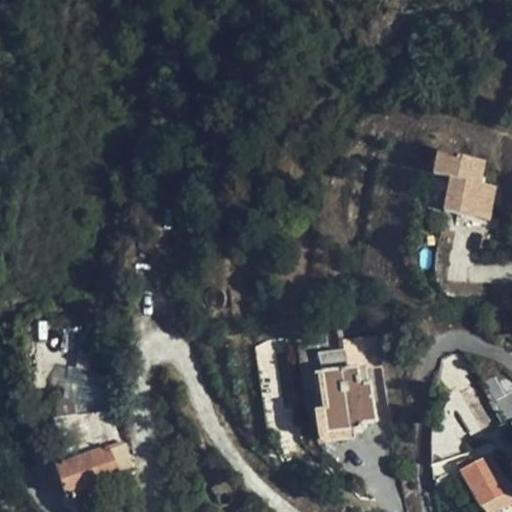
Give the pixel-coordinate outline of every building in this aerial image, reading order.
[(437,152),(432,174),(449,178),(443,210),(487,220),(494,186),(478,183),(483,161),(437,152)] [(97,333),(96,318),(78,320),(78,334),(97,333)] [(312,333),(313,347),(330,345),(328,330),(312,333)] [(380,337),(344,341),(346,350),(320,354),(322,374),(321,374),(326,410),(322,410),(325,434),(352,430),(362,429),(362,423),(375,421),(369,381),(369,382),(367,366),(383,364),(380,337)] [(326,410),(321,374),(313,375),(319,411),(313,412),(317,438),(319,441),(324,443),(354,439),(352,430),(325,434),(322,410),(326,410)] [(485,433),(506,422),(481,377),(460,390),(485,433)] [(70,511),(88,511),(100,507),(94,492),(117,483),(134,468),(133,439),(121,443),(100,406),(47,424),(66,461),(55,468),(63,501),(70,511)] [(500,511),(511,504),(511,488),(490,456),(475,466),(471,460),(459,468),(486,511),(500,511)] [(200,466),(206,481),(207,479),(209,478),(210,478),(212,477),(215,477),(216,477),(210,462),(200,466)] [(94,492),(100,507),(123,498),(117,483),(94,492)] [(0,511),(8,511),(0,495),(0,511)]
